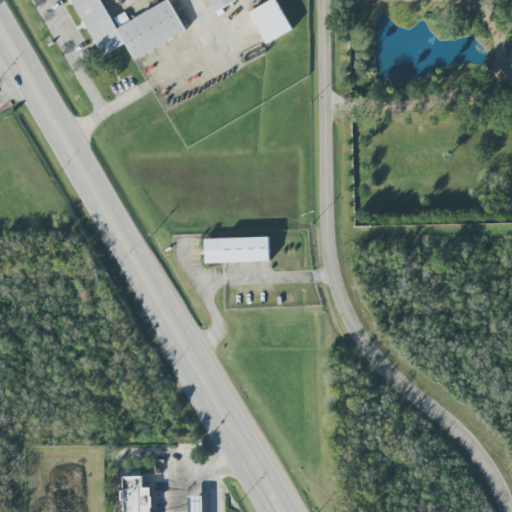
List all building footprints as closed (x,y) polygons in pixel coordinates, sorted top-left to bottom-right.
[(73,0),(101,57),(127,44),(134,59),(186,33),(170,1),(115,28),(101,0),(73,0)] [(207,0),(214,13),(238,0),(207,0)] [(292,31),(278,0),(275,0),(251,11),(265,43),(292,31)] [(119,26),(130,22),(126,12),(115,17),(119,26)] [(206,263),(271,261),(270,237),(205,239),(206,263)] [(124,511),(152,511),(153,488),(144,488),(143,476),(124,477),(124,511)] [(203,511),(203,496),(189,497),(189,511),(203,511)]
